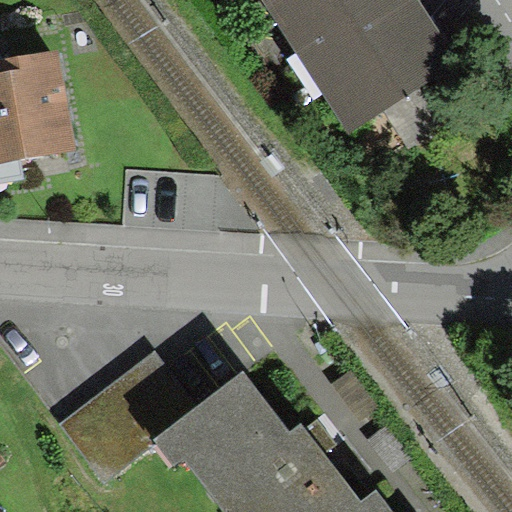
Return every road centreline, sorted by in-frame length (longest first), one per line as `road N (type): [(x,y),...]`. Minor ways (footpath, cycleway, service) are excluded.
road 1 (residential): [(511,300),(0,270)]
road 2 (unknown): [(223,284),(249,339),(411,511)]
